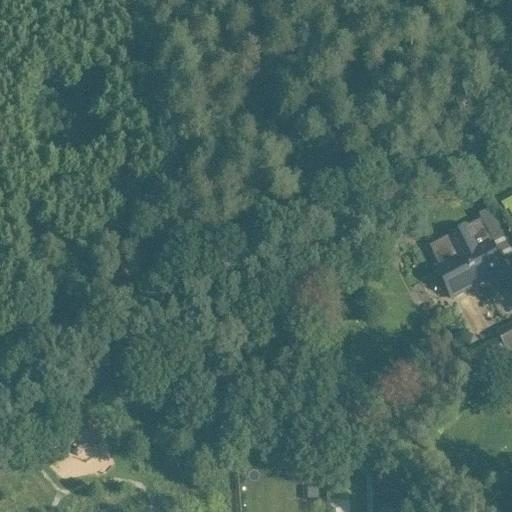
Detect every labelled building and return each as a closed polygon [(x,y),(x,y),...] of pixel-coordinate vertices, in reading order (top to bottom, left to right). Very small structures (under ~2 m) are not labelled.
[(511,199),(502,205),(506,211),(508,210),(511,216),(511,199)] [(505,237),(495,219),(491,210),(479,216),(482,221),(429,249),(439,268),(455,297),(501,273),(487,245),(492,242),(493,243),(505,237)] [(303,301),(293,321),(307,328),(317,308),(303,301)] [(511,327),(497,336),(504,349),(511,344),(511,327)] [(380,478),(370,478),(370,485),(371,485),(371,508),(380,508),(380,503),(392,503),(392,511),(395,511),(402,511),(401,502),(380,478)]
